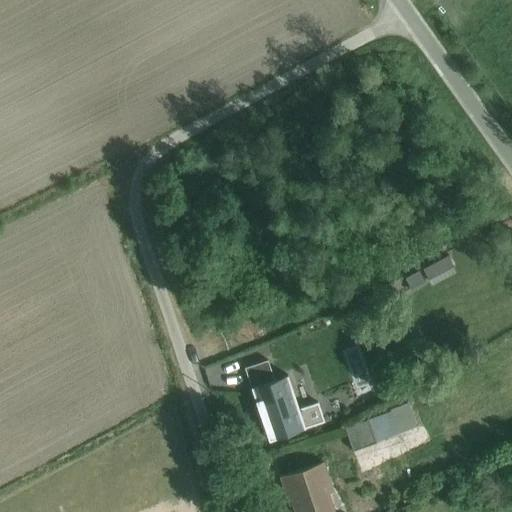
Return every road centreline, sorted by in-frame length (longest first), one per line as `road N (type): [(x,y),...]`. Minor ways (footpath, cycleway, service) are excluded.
road 1 (unclassified): [(401,9),(141,158),(132,198),(191,381),(249,511)]
road 2 (unclassified): [(401,9),(511,160)]
